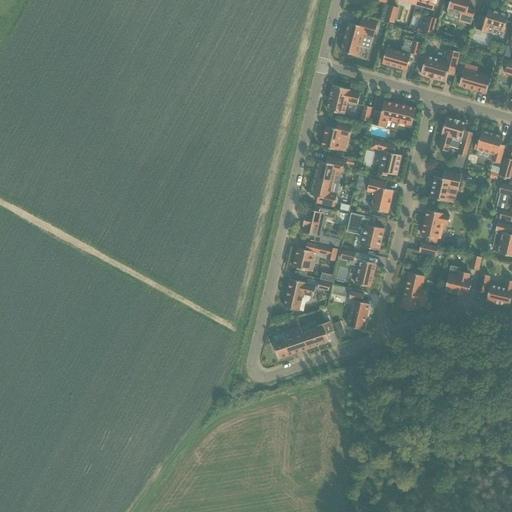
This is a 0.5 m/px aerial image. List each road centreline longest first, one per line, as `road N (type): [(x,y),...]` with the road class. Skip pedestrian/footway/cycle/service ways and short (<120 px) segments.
road 1 (residential): [(319,70),(255,355),(260,367),(277,368),(375,335)]
road 2 (residential): [(375,335),(430,101)]
road 3 (residential): [(375,335),(465,307),(511,321)]
